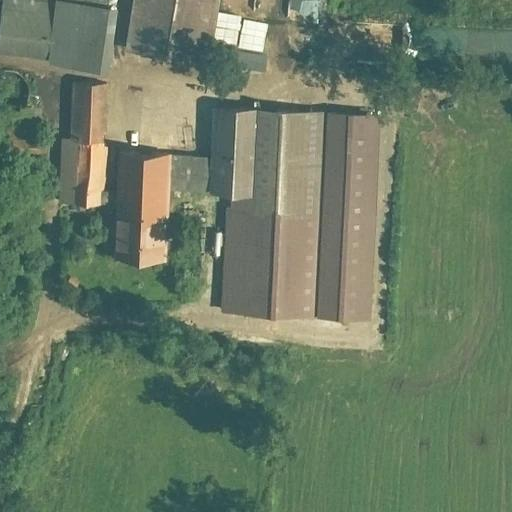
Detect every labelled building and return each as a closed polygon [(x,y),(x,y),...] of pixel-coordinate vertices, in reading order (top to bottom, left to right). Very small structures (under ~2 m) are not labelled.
[(108,0),(0,0),(0,53),(101,64),(108,0)] [(220,0),(132,0),(125,50),(212,62),(220,0)] [(363,46),(363,23),(335,23),(335,46),(363,46)] [(266,57),(242,55),(241,71),(265,72),(266,57)] [(107,84),(71,82),(70,137),(105,138),(107,84)] [(383,112),(215,104),(211,192),(227,192),(222,311),(374,318),(383,112)] [(104,205),(106,140),(61,138),(59,204),(104,205)] [(168,152),(119,151),(118,210),(167,210),(168,152)] [(211,156),(169,154),(168,189),(209,190),(211,156)] [(168,213),(114,211),(113,257),(167,258),(168,213)]
